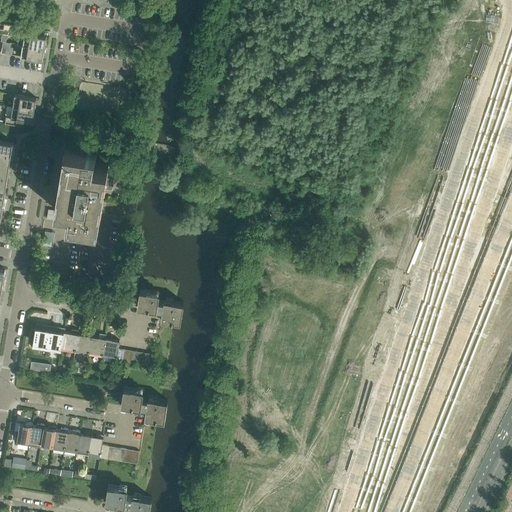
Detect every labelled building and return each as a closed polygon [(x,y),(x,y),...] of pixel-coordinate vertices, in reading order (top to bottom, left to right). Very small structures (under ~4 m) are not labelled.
[(47,36),(20,32),(18,44),(45,48),(47,36)] [(18,44),(23,45),(21,56),(43,60),(45,48),(18,44)] [(37,98),(15,94),(13,106),(35,110),(37,98)] [(35,110),(13,106),(11,117),(6,116),(5,123),(21,125),(22,120),(33,121),(35,110)] [(0,152),(11,155),(13,143),(0,140),(0,152)] [(97,151),(88,149),(66,146),(56,206),(70,208),(68,220),(99,225),(99,224),(105,189),(112,190),(116,166),(109,165),(95,163),(97,151)] [(0,152),(0,164),(9,166),(11,155),(0,152)] [(0,175),(8,177),(9,166),(0,164),(0,175)] [(64,212),(49,209),(47,219),(63,222),(64,212)] [(55,232),(45,231),(44,241),(54,242),(55,232)] [(140,289),(139,297),(138,306),(158,309),(158,308),(162,309),(161,318),(181,322),(184,303),(176,301),(164,299),(164,301),(159,300),(160,295),(160,292),(140,289)] [(48,345),(50,329),(51,325),(45,324),(44,328),(36,327),(34,343),(48,345)] [(50,329),(48,345),(47,351),(61,354),(62,347),(64,331),(65,327),(59,326),(58,330),(50,329)] [(72,332),(64,331),(62,347),(75,349),(78,333),(78,330),(72,329),(72,332)] [(86,335),(78,333),(75,349),(89,352),(92,336),(92,332),(86,331),(86,335)] [(100,337),(92,336),(89,352),(103,354),(106,338),(106,334),(100,333),(100,337)] [(120,340),(106,338),(103,354),(117,356),(116,360),(123,362),(125,349),(118,348),(120,340)] [(137,351),(131,350),(129,363),(135,364),(137,351)] [(135,364),(141,365),(143,352),(137,351),(135,364)] [(149,353),(143,352),(141,365),(147,366),(149,353)] [(153,367),(155,354),(149,353),(147,366),(153,367)] [(124,387),(123,395),(122,404),(141,407),(141,406),(147,407),(145,417),(164,420),(167,400),(148,397),(148,399),(143,398),(144,390),(124,387)] [(18,439),(17,443),(29,445),(30,441),(33,425),(33,423),(29,422),(28,424),(20,423),(18,439)] [(30,441),(29,445),(41,447),(42,443),(45,427),(45,425),(41,424),(40,426),(33,425),(30,441)] [(42,443),(41,447),(53,449),(54,445),(56,429),(57,427),(53,426),(52,428),(45,427),(42,443)] [(54,445),(53,449),(65,451),(65,447),(68,431),(69,429),(65,428),(64,430),(56,429),(54,445)] [(65,447),(65,451),(77,453),(77,449),(80,433),(80,431),(76,430),(75,432),(68,431),(65,447)] [(77,449),(77,453),(89,455),(89,451),(92,435),(92,433),(88,432),(88,434),(80,433),(77,449)] [(92,435),(89,451),(101,453),(103,445),(104,437),(104,435),(100,433),(99,436),(92,435)] [(101,453),(100,457),(107,458),(109,446),(103,445),(101,453)] [(109,446),(107,458),(113,460),(115,447),(109,446)] [(115,447),(113,460),(119,460),(121,448),(115,447)] [(121,448),(119,460),(125,462),(127,449),(121,448)] [(127,449),(125,462),(131,463),(133,450),(127,449)] [(7,455),(5,465),(38,469),(39,463),(38,462),(39,451),(31,450),(29,459),(7,455)] [(133,450),(131,463),(138,464),(140,451),(133,450)] [(107,492),(106,496),(105,502),(125,505),(125,504),(130,505),(129,511),(149,511),(152,498),(132,495),(132,496),(126,496),(128,488),(108,484),(107,492)]
